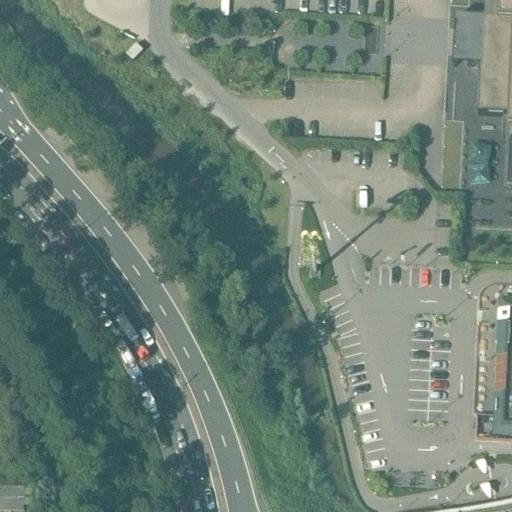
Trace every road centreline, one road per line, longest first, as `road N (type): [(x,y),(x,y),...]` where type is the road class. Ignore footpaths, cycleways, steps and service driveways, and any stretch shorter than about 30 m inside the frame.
road 1 (secondary): [(242,511),(224,439),(184,343),(84,200),(0,109)]
road 2 (secondary): [(0,171),(131,335),(159,388),(198,511)]
